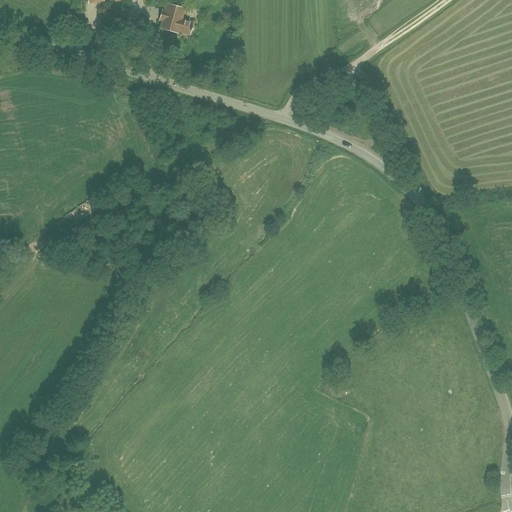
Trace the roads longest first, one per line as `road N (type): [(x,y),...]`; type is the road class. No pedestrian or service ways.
road 1 (unclassified): [(509,511),(506,412),(423,208)]
road 2 (unclassified): [(281,118),(0,27)]
road 3 (track): [(197,157),(38,256)]
road 4 (unclassified): [(423,208),(368,155),(281,118)]
road 5 (unclassified): [(423,208),(372,86),(352,69)]
